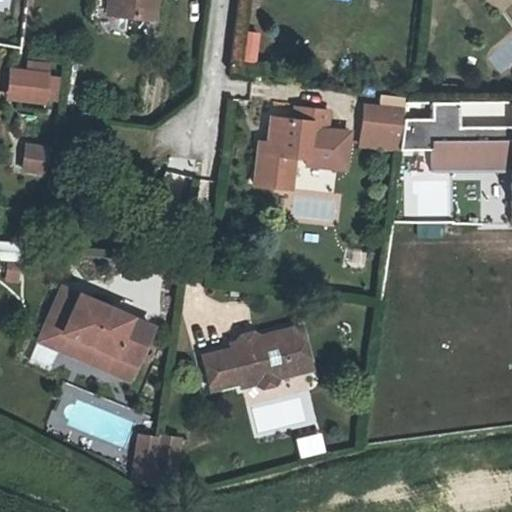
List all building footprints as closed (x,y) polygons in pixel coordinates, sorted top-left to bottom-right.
[(108,0),(107,10),(115,11),(116,0),(108,0)] [(116,0),(115,11),(159,15),(160,0),(116,0)] [(17,94),(22,69),(28,25),(24,50),(17,94)] [(394,82),(414,86),(419,56),(381,50),(375,79),(394,82)] [(445,72),(416,70),(414,86),(413,94),(412,100),(443,101),(442,120),(511,122),(511,79),(474,72),(474,56),(445,55),(445,72)] [(309,56),(307,68),(324,71),(326,59),(309,56)] [(324,71),(307,68),(285,64),(280,89),(278,97),(270,96),(264,129),(300,136),(306,104),(319,107),(321,95),(335,97),(342,62),(326,59),(324,71)] [(22,69),(17,94),(45,99),(49,74),(22,69)] [(394,82),(375,79),(374,87),(393,91),(394,82)] [(414,86),(394,82),(393,91),(413,94),(414,86)] [(278,97),(280,89),(271,87),(270,96),(278,97)] [(335,97),(321,95),(319,107),(318,110),(333,112),(335,97)] [(401,148),(402,99),(361,98),(360,147),(401,148)] [(485,150),(463,150),(463,174),(485,173),(485,150)] [(485,150),(485,173),(493,174),(493,150),(485,150)] [(34,167),(15,164),(10,186),(30,189),(34,167)] [(300,205),(298,215),(328,219),(330,209),(300,205)] [(66,230),(62,239),(72,243),(81,236),(66,230)] [(72,243),(62,239),(50,267),(71,277),(64,292),(111,313),(118,296),(139,305),(155,267),(81,236),(72,243)] [(43,284),(64,292),(71,277),(50,267),(43,284)] [(284,328),(301,324),(298,310),(314,307),(307,276),(274,283),(271,289),(259,282),(247,284),(243,291),(237,292),(238,297),(208,303),(215,337),(245,331),(246,336),(261,332),(267,337),(279,334),(284,328)] [(139,305),(118,296),(111,313),(132,322),(139,305)] [(317,321),(314,307),(298,310),(301,324),(317,321)] [(166,372),(146,369),(138,417),(158,420),(166,372)] [(185,375),(166,372),(158,420),(178,423),(185,375)]
